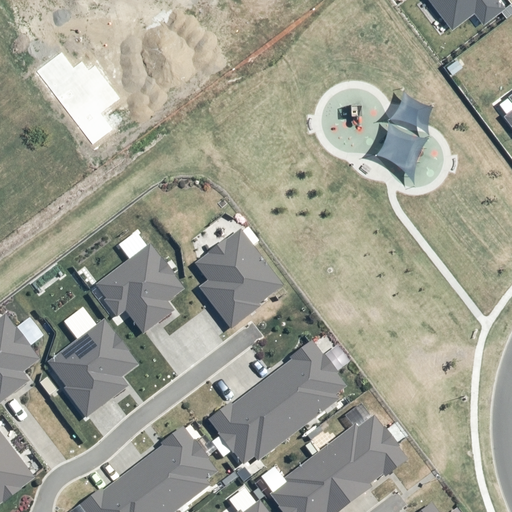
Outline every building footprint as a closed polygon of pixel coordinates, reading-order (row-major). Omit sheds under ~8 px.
[(505,9),(498,0),(429,0),(451,29),(472,14),(482,26),(505,9)] [(511,94),(508,98),(511,101),(511,109),(503,117),(511,129),(511,94)] [(207,280),(198,287),(232,329),(262,305),(260,302),(284,284),(240,227),(193,263),(207,280)] [(167,300),(184,288),(150,243),(95,284),(119,316),(126,311),(144,335),(175,311),(167,300)] [(0,402),(30,380),(24,371),(40,359),(5,314),(0,317),(0,402)] [(64,388),(86,417),(128,385),(122,377),(138,364),(103,319),(48,360),(68,385),(64,388)] [(209,420),(248,467),(349,388),(310,342),(209,420)] [(269,494),(284,511),(344,511),(409,462),(371,415),(269,494)] [(82,504),(88,511),(170,511),(222,472),(183,425),(82,504)] [(0,504),(36,477),(0,431),(0,504)] [(270,511),(261,499),(243,511),(242,511),(241,510),(239,511),(270,511)]
